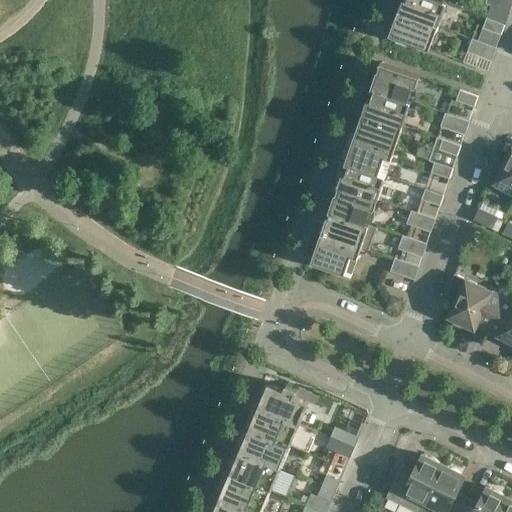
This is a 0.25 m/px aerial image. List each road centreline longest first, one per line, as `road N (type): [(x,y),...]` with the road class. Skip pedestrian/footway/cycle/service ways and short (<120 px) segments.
road 1 (residential): [(405,341),(459,216),(496,91)]
road 2 (residential): [(405,341),(324,304),(304,306),(293,318),(297,354),(386,395)]
road 3 (residential): [(386,395),(511,462)]
road 4 (residential): [(341,511),(386,395)]
road 5 (residential): [(511,396),(405,341)]
